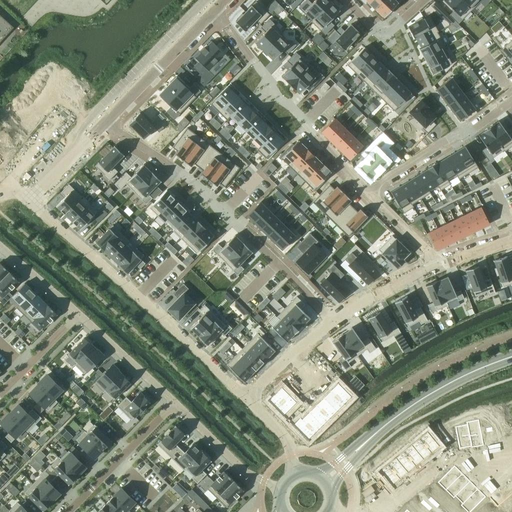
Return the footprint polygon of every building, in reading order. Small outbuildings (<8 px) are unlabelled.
[(307,0),(305,0),(298,8),(311,21),(310,22),(311,22),(331,2),(328,0),(315,0),(311,4),(307,0)] [(368,2),(367,3),(371,7),(372,6),(375,9),(384,0),(369,0),(368,2)] [(384,0),(375,9),(383,17),(384,18),(388,12),(390,14),(399,4),(398,3),(400,1),(398,0),(384,0)] [(443,0),(453,11),(449,15),(458,24),(471,11),(460,0),(444,0),(443,0)] [(460,0),(471,11),(481,0),(460,0)] [(236,22),(235,22),(245,31),(255,20),(260,25),(269,15),(256,2),(252,6),(251,6),(243,15),(241,13),(236,19),(238,20),(236,22)] [(331,2),(311,22),(324,35),(334,25),(329,21),(340,10),(338,9),(339,8),(333,3),(333,4),(331,2)] [(0,41),(13,27),(0,15),(0,41)] [(408,27),(409,29),(408,29),(409,29),(410,31),(410,32),(414,38),(415,37),(418,42),(438,31),(429,16),(424,19),(424,18),(423,18),(423,19),(422,19),(421,18),(414,21),(415,23),(408,27)] [(265,32),(254,43),(255,43),(257,44),(256,45),(261,50),(262,49),(264,51),(282,32),(269,19),(260,28),(265,32)] [(336,31),(327,40),(332,45),(335,41),(344,50),(353,41),(354,42),(359,37),(358,36),(360,34),(351,25),(341,36),(336,31)] [(438,31),(418,42),(421,48),(419,49),(420,49),(422,54),(423,54),(424,56),(423,57),(424,57),(425,58),(445,47),(437,32),(438,32),(438,31)] [(282,32),(264,51),(272,59),(272,60),(283,50),(287,54),(296,45),(291,40),(289,42),(281,34),(283,32),(282,32)] [(505,47),(500,51),(508,61),(511,57),(511,39),(504,46),(505,47)] [(209,70),(225,54),(211,41),(204,48),(194,58),(199,62),(193,67),(201,75),(196,79),(204,86),(214,75),(209,70)] [(364,47),(347,65),(355,73),(372,55),(370,54),(368,52),(369,52),(368,52),(364,48),(364,47)] [(445,47),(425,58),(426,60),(426,61),(427,63),(430,68),(432,67),(435,73),(452,64),(443,49),(445,48),(445,47)] [(291,66),(281,76),(281,77),(282,76),(285,79),(285,80),(290,85),(310,65),(309,64),(309,65),(295,52),(286,61),(291,66)] [(372,55),(355,73),(362,81),(379,63),(378,62),(378,61),(376,60),(376,59),(376,60),(372,55)] [(379,63),(362,81),(370,88),(388,70),(388,69),(387,70),(386,69),(384,67),(379,63)] [(310,65),(290,85),(295,90),(296,90),(299,93),(298,93),(299,94),(309,83),(314,88),(324,77),(319,72),(318,73),(310,65)] [(388,70),(370,88),(378,96),(396,77),(394,76),(395,76),(394,75),(394,76),(393,74),(392,74),(388,70)] [(170,83),(167,86),(187,106),(196,97),(195,96),(200,91),(193,84),(188,89),(176,77),(174,79),(173,78),(169,82),(170,83)] [(396,77),(378,96),(386,103),(403,86),(398,82),(399,81),(398,81),(397,80),(397,79),(396,80),(395,79),(396,78),(396,77)] [(451,78),(436,89),(442,97),(457,86),(451,78)] [(325,83),(320,88),(324,92),(329,87),(325,83)] [(228,85),(210,104),(219,112),(236,94),(232,90),(233,90),(228,85)] [(167,86),(159,94),(171,106),(166,111),(174,119),(187,106),(167,86)] [(216,86),(209,93),(213,97),(220,90),(216,86)] [(403,86),(386,103),(394,111),(411,93),(410,93),(409,92),(409,91),(407,90),(408,90),(407,89),(407,90),(403,86)] [(457,86),(442,97),(448,105),(463,94),(457,86)] [(236,94),(219,112),(227,120),(244,101),(240,97),(240,98),(236,94)] [(463,94),(448,105),(454,113),(468,102),(463,94)] [(431,120),(434,117),(425,108),(427,107),(420,100),(409,112),(424,127),(422,128),(427,133),(436,125),(431,120)] [(244,101),(227,120),(230,117),(237,124),(251,110),(248,106),(249,105),(244,101)] [(468,102),(454,113),(460,121),(474,110),(468,102)] [(251,110),(237,124),(245,132),(260,116),(256,112),(255,114),(251,110)] [(164,127),(155,119),(150,124),(139,113),(128,124),(130,125),(128,127),(133,131),(134,129),(144,139),(154,128),(159,132),(164,127)] [(260,116),(245,132),(253,139),(267,125),(263,121),(264,120),(260,116)] [(334,119),(321,132),(328,139),(341,126),(334,119)] [(494,124),(488,128),(504,151),(511,145),(511,129),(506,133),(498,121),(498,122),(494,124)] [(267,125),(253,139),(260,146),(257,150),(275,132),(272,128),(270,129),(267,125)] [(341,126),(328,139),(335,145),(348,132),(341,126)] [(187,128),(172,147),(177,151),(175,154),(183,161),(200,138),(187,128)] [(478,135),(486,147),(481,151),(488,161),(503,151),(504,151),(488,128),(482,132),(482,133),(479,135),(478,135)] [(275,132),(257,150),(267,160),(280,147),(278,145),(283,141),(274,133),(276,132),(275,132)] [(348,132),(335,145),(342,152),(355,139),(348,132)] [(375,157),(364,168),(375,178),(384,169),(387,172),(397,160),(385,149),(391,143),(384,137),(370,152),(375,157)] [(200,138),(183,161),(191,167),(191,166),(192,165),(197,168),(213,148),(200,138)] [(355,139),(342,152),(349,159),(362,146),(355,139)] [(292,144),(279,157),(281,158),(280,158),(281,159),(289,166),(306,148),(298,140),(293,145),(292,144)] [(420,140),(409,151),(413,155),(426,146),(420,140)] [(98,163),(95,166),(103,175),(102,175),(108,181),(118,171),(114,166),(124,155),(114,145),(113,146),(114,147),(98,162),(97,162),(98,163)] [(241,145),(237,150),(241,154),(245,150),(241,145)] [(464,147),(455,152),(468,173),(478,167),(466,149),(466,148),(464,146),(464,147)] [(213,148),(197,168),(202,172),(201,174),(209,180),(226,158),(213,148)] [(306,148),(289,166),(296,174),(314,156),(315,155),(310,151),(310,152),(306,148)] [(245,150),(241,154),(245,158),(249,154),(245,150)] [(451,155),(446,158),(459,179),(468,173),(455,152),(453,154),(453,153),(453,154),(451,155)] [(314,156),(296,174),(304,181),(322,163),(314,156)] [(226,158),(209,180),(217,186),(219,183),(224,187),(239,168),(226,158)] [(437,163),(436,163),(450,185),(450,184),(448,181),(456,176),(458,179),(459,179),(446,158),(441,161),(440,161),(441,161),(439,163),(439,162),(438,163),(437,164),(437,163)] [(322,163),(304,181),(312,189),(313,190),(314,191),(327,178),(326,177),(331,172),(330,171),(322,163)] [(432,165),(427,169),(440,190),(450,185),(436,163),(434,164),(432,165)] [(126,173),(115,185),(119,190),(125,184),(133,192),(152,173),(151,172),(151,173),(143,165),(144,165),(143,164),(131,177),(126,173)] [(266,167),(262,171),(268,177),(272,173),(266,167)] [(423,172),(418,175),(429,193),(438,187),(440,191),(440,190),(427,169),(426,169),(427,170),(426,171),(426,170),(425,171),(426,171),(424,172),(423,172)] [(152,173),(133,192),(146,204),(152,199),(147,194),(160,181),(160,182),(161,181),(152,173)] [(414,178),(409,181),(420,198),(429,193),(418,175),(417,176),(416,176),(415,178),(414,177),(414,178)] [(405,183),(400,187),(413,207),(411,204),(420,198),(409,181),(408,182),(407,182),(405,183)] [(65,197),(55,206),(56,207),(57,207),(64,214),(81,196),(69,184),(60,193),(65,197)] [(93,184),(90,187),(95,192),(98,188),(93,184)] [(329,185),(312,202),(324,214),(344,193),(337,186),(334,189),(329,185)] [(391,192),(390,192),(395,200),(394,200),(398,207),(399,206),(403,213),(413,207),(400,187),(398,188),(398,187),(398,188),(396,189),(391,192)] [(166,190),(149,208),(157,216),(174,199),(166,191),(167,191),(166,190)] [(344,193),(324,214),(336,225),(353,207),(349,203),(351,200),(344,193)] [(81,196),(64,214),(72,221),(89,204),(88,204),(87,205),(80,198),(81,197),(81,196)] [(174,199),(157,216),(165,223),(182,206),(181,205),(174,199)] [(260,202),(247,215),(254,222),(267,209),(260,202)] [(304,202),(299,208),(303,212),(306,209),(309,206),(304,202)] [(89,204),(72,221),(79,229),(79,230),(95,213),(97,212),(89,204)] [(182,206),(165,223),(165,224),(167,222),(174,229),(172,230),(173,231),(190,214),(189,213),(182,206)] [(353,207),(336,225),(348,237),(367,216),(360,209),(357,212),(353,207)] [(481,207),(471,212),(480,228),(489,224),(481,207)] [(267,209),(254,222),(261,229),(274,216),(267,209)] [(471,212),(463,216),(471,233),(480,228),(471,212)] [(190,214),(173,231),(181,239),(198,221),(197,221),(190,214)] [(138,216),(134,220),(139,224),(142,221),(138,216)] [(274,216),(261,229),(268,236),(281,223),(274,216)] [(463,216),(454,220),(462,237),(471,233),(463,216)] [(454,220),(446,224),(454,241),(462,237),(454,220)] [(198,221),(181,239),(188,246),(205,229),(205,228),(198,221)] [(135,223),(132,227),(137,231),(140,228),(135,223)] [(281,223),(268,236),(275,243),(288,229),(281,223)] [(446,224),(437,228),(445,245),(454,241),(446,224)] [(112,225),(95,243),(103,250),(120,233),(112,225)] [(151,227),(148,231),(153,235),(156,232),(151,227)] [(140,228),(137,231),(141,236),(145,232),(140,228)] [(437,228),(428,233),(436,250),(445,245),(437,228)] [(205,229),(188,246),(196,254),(213,236),(213,235),(212,236),(205,229)] [(288,229),(275,243),(282,250),(295,236),(288,229)] [(156,232),(153,235),(158,240),(161,236),(156,232)] [(120,233),(103,250),(104,251),(111,257),(128,240),(120,233)] [(309,234),(296,247),(303,254),(296,262),(308,274),(325,256),(314,245),(317,241),(309,234)] [(218,244),(211,250),(216,254),(224,262),(224,263),(243,243),(242,243),(235,236),(235,235),(222,248),(218,244)] [(392,236),(378,250),(396,268),(403,261),(403,260),(410,252),(402,244),(401,245),(392,236)] [(128,240),(111,257),(118,265),(119,266),(136,248),(135,247),(134,249),(127,242),(128,241),(128,240)] [(167,242),(164,245),(169,250),(172,246),(167,242)] [(243,243),(224,263),(237,275),(243,269),(239,264),(252,252),(243,243)] [(172,246),(169,250),(174,255),(177,251),(172,246)] [(136,248),(119,266),(127,273),(135,264),(140,268),(145,263),(141,259),(144,256),(136,248)] [(350,251),(343,258),(348,263),(347,264),(366,283),(377,272),(358,253),(355,256),(350,251)] [(506,256),(493,261),(493,262),(494,261),(496,268),(494,269),(497,276),(498,275),(501,282),(500,282),(500,283),(501,283),(503,287),(511,283),(511,271),(511,272),(506,257),(507,257),(506,256)] [(185,259),(182,262),(186,267),(190,263),(185,259)] [(330,274),(320,284),(339,302),(349,291),(338,280),(343,275),(333,265),(327,271),(330,274)] [(478,265),(465,270),(465,271),(466,271),(473,291),(472,292),(473,292),(475,296),(486,293),(488,296),(495,293),(490,279),(483,281),(478,266),(479,266),(478,265)] [(8,271),(0,278),(0,296),(1,298),(0,298),(0,301),(3,305),(11,297),(7,292),(18,281),(8,271)] [(437,280),(436,281),(447,306),(448,305),(447,303),(457,298),(458,301),(464,298),(460,290),(454,293),(447,276),(446,276),(447,277),(437,281),(437,280)] [(436,281),(425,286),(425,287),(426,287),(433,302),(427,305),(431,313),(447,306),(436,281)] [(25,284),(12,297),(19,304),(15,307),(16,308),(32,291),(28,288),(25,284)] [(178,299),(168,309),(178,320),(194,303),(184,293),(188,289),(183,284),(173,294),(178,299)] [(32,291),(16,308),(23,315),(39,298),(32,291)] [(275,293),(272,296),(276,301),(280,297),(275,293)] [(296,296),(284,309),(302,326),(309,318),(309,319),(310,318),(300,309),(305,305),(296,296)] [(407,296),(394,302),(394,303),(395,303),(405,322),(405,323),(406,323),(408,327),(419,321),(420,324),(427,321),(420,307),(414,310),(406,297),(407,296)] [(266,297),(262,302),(265,305),(270,300),(266,297)] [(39,298),(23,315),(30,321),(30,322),(47,305),(47,304),(46,305),(39,298)] [(249,313),(236,300),(229,306),(243,320),(249,313)] [(47,305),(30,322),(39,331),(56,314),(47,305)] [(200,317),(190,328),(190,329),(191,329),(198,336),(198,337),(217,317),(216,317),(208,309),(209,309),(204,305),(198,311),(202,315),(200,317)] [(284,309),(276,316),(294,333),(302,326),(284,309)] [(379,311),(367,318),(368,319),(368,318),(380,337),(379,337),(379,338),(380,338),(383,342),(393,335),(394,336),(400,332),(393,321),(387,325),(379,312),(380,311),(379,311)] [(257,313),(253,318),(258,322),(262,318),(257,313)] [(272,327),(272,328),(286,342),(287,341),(294,333),(276,316),(276,317),(280,320),(273,327),(272,327)] [(217,317),(198,337),(207,345),(208,345),(207,345),(219,332),(224,336),(231,328),(227,324),(225,325),(217,317)] [(240,323),(236,328),(239,332),(244,327),(240,323)] [(342,334),(358,356),(366,349),(369,353),(375,349),(368,338),(362,342),(351,327),(351,328),(343,334),(342,334)] [(236,328),(231,333),(235,336),(239,332),(236,328)] [(257,333),(249,341),(266,358),(274,351),(275,351),(257,333)] [(342,334),(332,341),(332,342),(333,342),(343,356),(338,359),(345,370),(350,366),(348,363),(358,356),(342,334)] [(84,338),(67,355),(76,363),(74,365),(75,365),(92,346),(84,338)] [(228,341),(223,346),(227,349),(231,345),(228,341)] [(249,341),(241,349),(259,366),(266,358),(249,341)] [(92,346),(75,365),(84,374),(102,355),(101,354),(102,353),(95,346),(94,347),(92,346)] [(223,346),(218,351),(222,354),(227,349),(223,346)] [(241,349),(234,356),(252,373),(259,366),(241,349)] [(234,356),(226,365),(244,382),(245,382),(244,381),(252,373),(234,356)] [(112,365),(93,384),(103,393),(121,374),(120,374),(120,373),(121,372),(120,370),(114,365),(113,366),(112,365)] [(60,371),(56,374),(61,379),(65,376),(60,371)] [(121,374),(103,393),(104,391),(113,399),(129,383),(121,374)] [(47,375),(38,384),(56,402),(57,402),(54,399),(62,390),(47,375)] [(338,383),(330,390),(344,404),(351,396),(338,383)] [(38,384),(30,393),(48,411),(56,402),(38,384)] [(76,385),(72,389),(75,393),(80,388),(76,385)] [(281,387),(268,401),(275,408),(289,395),(281,387)] [(80,388),(75,393),(79,396),(83,391),(80,388)] [(330,390),(323,398),(337,411),(344,404),(330,390)] [(125,397),(116,406),(131,420),(139,412),(140,414),(146,408),(144,406),(145,405),(149,401),(148,401),(150,400),(145,395),(143,396),(139,392),(130,402),(127,398),(125,397)] [(289,395),(275,408),(283,416),(297,402),(289,395)] [(81,398),(76,403),(79,407),(84,402),(81,398)] [(323,398),(316,405),(329,418),(337,411),(323,398)] [(84,402),(79,407),(83,410),(88,405),(85,402),(84,402)] [(9,413),(9,414),(27,432),(36,423),(33,420),(38,415),(32,409),(27,414),(18,405),(9,414),(9,413)] [(316,405),(309,412),(322,426),(329,418),(316,405)] [(102,412),(98,416),(103,420),(107,417),(102,412)] [(302,419),(301,419),(315,433),(322,426),(309,412),(302,419)] [(9,414),(0,423),(10,432),(5,437),(11,442),(24,429),(27,432),(9,414)] [(292,425),(307,440),(315,433),(301,419),(302,419),(300,417),(292,425)] [(478,420),(466,422),(467,425),(467,424),(471,447),(471,448),(483,445),(478,420)] [(58,421),(53,427),(57,430),(62,425),(58,421)] [(467,425),(455,427),(459,449),(471,447),(467,424),(467,425)] [(84,431),(102,450),(111,440),(110,440),(96,427),(97,426),(96,425),(96,426),(94,425),(86,433),(84,431)] [(160,441),(157,444),(171,457),(179,449),(174,444),(183,435),(184,436),(185,435),(175,425),(174,426),(175,426),(172,429),(170,430),(169,429),(164,435),(165,436),(161,440),(160,440),(160,441)] [(63,428),(59,432),(62,436),(67,431),(63,428)] [(84,431),(76,440),(94,458),(102,450),(84,431)] [(427,431),(419,438),(431,453),(439,446),(427,431)] [(59,432),(54,437),(57,440),(62,436),(59,432)] [(419,438),(411,445),(423,459),(431,453),(419,438)] [(179,449),(171,457),(184,470),(186,468),(202,452),(193,444),(184,453),(179,449)] [(411,445),(403,451),(415,466),(423,459),(411,445)] [(59,457),(58,458),(77,476),(77,475),(78,474),(85,467),(74,457),(79,453),(73,446),(68,451),(60,459),(59,457)] [(202,452),(186,468),(194,477),(193,478),(197,482),(205,474),(201,470),(210,461),(211,461),(209,459),(211,458),(204,451),(203,453),(202,452)] [(403,451),(395,458),(407,472),(415,466),(403,451)] [(27,454),(22,459),(26,462),(31,457),(27,454)] [(37,454),(33,459),(36,462),(41,457),(37,454)] [(49,466),(45,471),(53,479),(58,474),(68,484),(67,484),(68,485),(77,476),(58,458),(50,466),(49,466)] [(395,458),(387,464),(399,479),(407,472),(395,458)] [(33,459),(28,463),(32,467),(36,462),(33,459)] [(387,464),(379,471),(391,486),(399,479),(387,464)] [(454,466),(437,483),(445,491),(462,474),(454,466)] [(10,469),(6,473),(10,477),(14,473),(10,469)] [(41,476),(33,484),(51,502),(52,502),(59,494),(49,484),(53,479),(45,471),(40,475),(41,476)] [(209,478),(200,487),(206,492),(208,490),(216,498),(233,481),(224,471),(213,482),(209,478)] [(462,474),(445,491),(453,499),(455,497),(470,481),(462,474)] [(233,481),(216,498),(226,507),(243,490),(233,481)] [(470,481),(455,497),(462,504),(463,504),(478,489),(470,481)] [(9,482),(5,487),(8,491),(13,485),(9,482)] [(33,484),(24,493),(27,496),(28,497),(42,510),(41,511),(42,511),(51,502),(33,484)] [(113,496),(128,511),(129,511),(127,509),(135,502),(120,488),(113,496)] [(462,504),(460,506),(466,511),(470,511),(486,497),(478,489),(463,504),(462,504)] [(191,490),(187,494),(193,500),(197,495),(191,490)] [(128,511),(113,496),(105,504),(113,511),(128,511)] [(26,511),(17,502),(9,511),(10,511),(26,511)]
